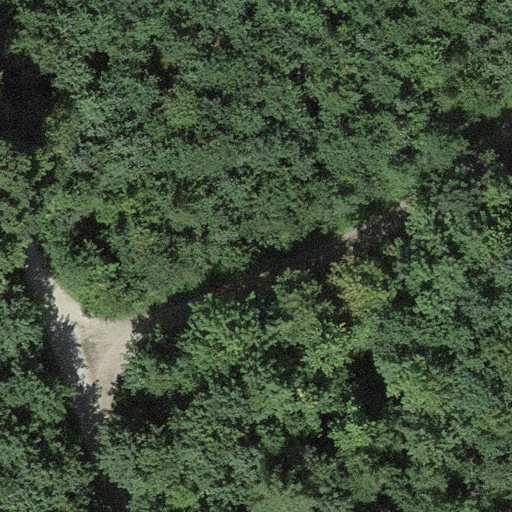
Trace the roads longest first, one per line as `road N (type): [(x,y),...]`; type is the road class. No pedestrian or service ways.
road 1 (track): [(76,358),(293,273),(511,155)]
road 2 (track): [(126,511),(0,167)]
